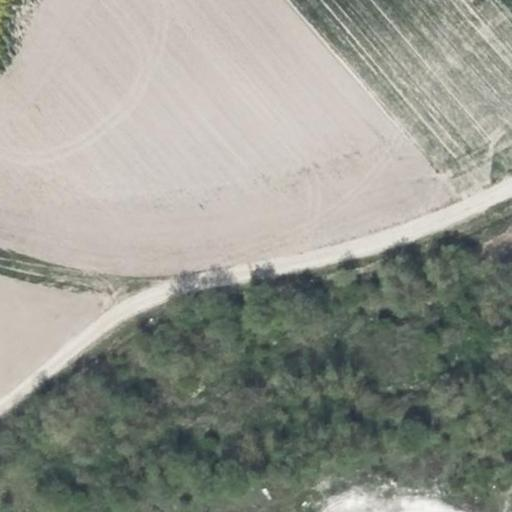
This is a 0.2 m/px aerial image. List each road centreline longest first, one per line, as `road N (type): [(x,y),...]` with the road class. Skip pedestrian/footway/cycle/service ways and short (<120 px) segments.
road 1 (track): [(511,186),(429,227),(304,265),(175,280),(0,258)]
road 2 (track): [(0,386),(107,276)]
